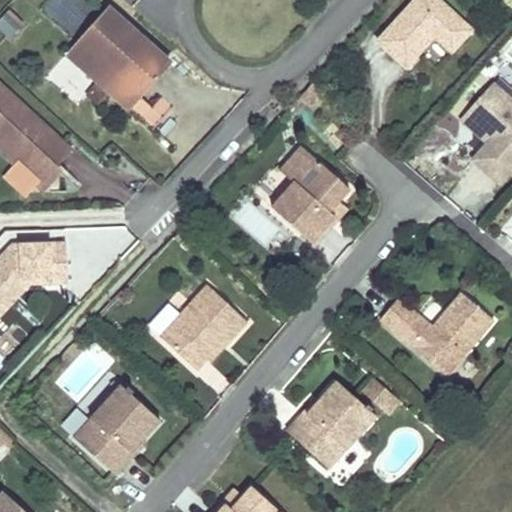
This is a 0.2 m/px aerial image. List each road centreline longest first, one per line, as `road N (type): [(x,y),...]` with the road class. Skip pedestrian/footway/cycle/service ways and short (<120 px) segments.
road 1 (residential): [(147,511),(416,194)]
road 2 (unknown): [(0,219),(149,211),(77,174)]
road 3 (residential): [(273,82),(149,211)]
road 4 (residential): [(273,82),(226,72),(188,33),(183,0)]
